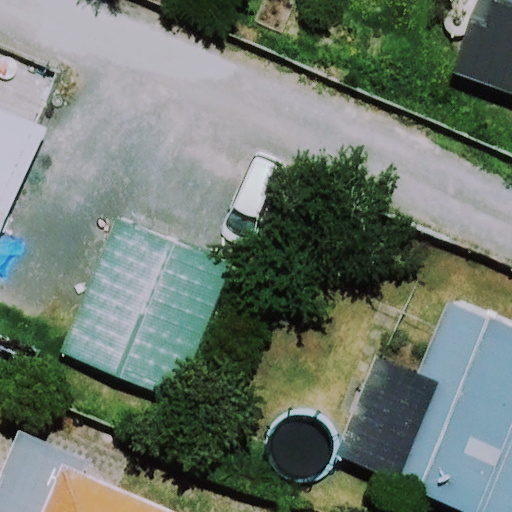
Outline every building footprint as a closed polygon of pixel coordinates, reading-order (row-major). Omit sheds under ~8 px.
[(511,27),(490,87),(511,95),(511,27)] [(0,289),(59,145),(0,120),(0,289)] [(236,272),(126,227),(74,356),(184,400),(236,272)] [(511,511),(511,324),(464,304),(429,384),(387,366),(347,458),(470,511),(511,511)] [(11,482),(0,476),(0,511),(189,511),(29,440),(11,482)]
